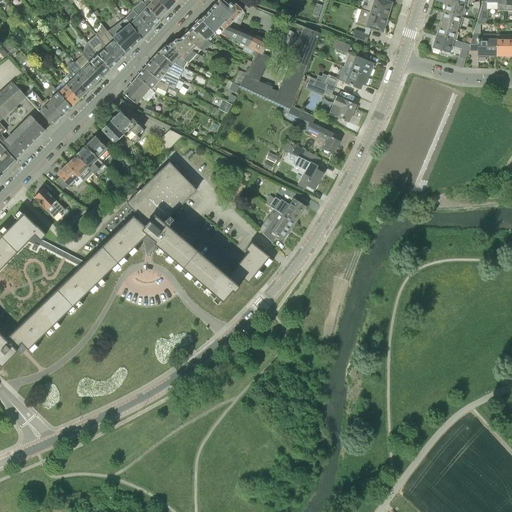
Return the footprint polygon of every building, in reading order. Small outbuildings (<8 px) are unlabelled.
[(159,19),(168,10),(158,0),(141,0),(143,2),(159,19)] [(158,0),(168,10),(177,0),(176,0),(158,0)] [(224,19),(230,24),(242,11),(235,4),(234,5),(231,3),(229,5),(222,0),(219,0),(209,11),(217,17),(216,18),(221,22),(224,19)] [(361,9),(387,18),(392,3),(382,0),(369,0),(368,6),(362,5),(361,9)] [(446,0),(443,11),(463,17),(465,9),(464,9),(465,6),(449,0),(446,0)] [(497,11),(504,11),(504,0),(486,0),(486,3),(497,3),(497,11)] [(151,28),(159,19),(143,2),(138,8),(137,8),(134,11),(138,15),(150,29),(151,28)] [(477,23),(487,23),(488,7),(482,7),(477,23)] [(387,18),(361,9),(356,24),(382,32),(387,18)] [(67,18),(70,22),(79,14),(76,10),(67,18)] [(53,17),(56,21),(64,15),(61,11),(53,17)] [(224,30),(230,24),(224,19),(221,22),(216,18),(217,17),(209,11),(207,13),(201,18),(215,32),(221,26),(224,30)] [(440,23),(458,28),(459,29),(463,17),(443,11),(440,23)] [(141,38),(150,29),(138,15),(130,24),(141,38)] [(210,37),(215,32),(201,18),(200,19),(201,19),(200,20),(199,19),(197,19),(195,22),(195,24),(196,24),(193,26),(209,42),(212,39),(210,37)] [(40,37),(47,31),(43,26),(44,26),(42,22),(37,26),(40,29),(33,35),(34,37),(37,34),(40,37)] [(126,54),(108,32),(101,23),(99,30),(100,31),(95,34),(96,35),(118,62),(126,54)] [(126,54),(141,38),(130,24),(129,23),(123,28),(119,24),(108,32),(126,54)] [(436,35),(456,40),(458,33),(457,32),(458,28),(440,23),(436,35)] [(239,29),(230,24),(224,30),(221,33),(254,51),(252,55),(254,56),(249,67),(246,72),(239,86),(290,109),(291,106),(304,74),(305,71),(320,34),(304,27),(278,91),(272,89),(272,87),(259,81),(269,56),(263,54),(269,41),(239,29)] [(211,43),(209,42),(193,26),(190,29),(188,29),(186,31),(186,33),(186,34),(180,39),(196,55),(201,50),(204,51),(211,43)] [(371,35),(355,30),(352,37),(368,42),(371,35)] [(486,54),(496,54),(496,39),(496,35),(473,34),(471,39),(470,45),(467,51),(478,51),(478,55),(486,55),(486,54)] [(511,34),(496,35),(496,39),(496,54),(496,56),(511,55),(511,34)] [(110,69),(118,62),(96,35),(88,42),(94,50),(110,69)] [(456,40),(436,35),(432,48),(433,49),(433,51),(439,53),(440,51),(450,54),(452,46),(455,47),(457,41),(456,40)] [(189,62),(196,55),(180,39),(176,39),(171,44),(172,45),(171,47),(184,60),(187,61),(189,62)] [(332,48),(347,54),(350,45),(335,39),(332,48)] [(470,45),(463,42),(461,49),(459,56),(465,58),(467,51),(470,45)] [(183,68),(187,61),(184,60),(171,47),(169,49),(165,46),(159,51),(173,62),(180,67),(183,68)] [(102,77),(110,69),(94,50),(85,57),(83,55),(83,56),(102,77)] [(183,68),(180,67),(173,62),(159,51),(152,59),(166,72),(179,78),(183,68)] [(349,69),(367,77),(373,64),(355,56),(355,57),(348,54),(346,60),(343,67),(349,69)] [(95,84),(102,77),(83,56),(76,62),(74,62),(73,62),(95,84)] [(179,78),(166,72),(152,59),(145,68),(160,81),(169,85),(175,88),(177,85),(179,79),(179,78)] [(87,91),(95,84),(73,62),(72,62),(71,62),(70,62),(70,63),(69,64),(68,65),(67,66),(67,67),(67,68),(67,69),(67,70),(70,73),(87,91)] [(166,92),(168,88),(169,85),(160,81),(145,68),(138,76),(152,89),(156,92),(164,95),(164,94),(166,91),(166,92)] [(367,77),(349,69),(346,76),(344,75),(341,81),(360,89),(362,84),(364,85),(367,77)] [(246,72),(238,70),(232,82),(239,86),(246,72)] [(79,99),(87,91),(70,73),(62,81),(65,85),(79,99)] [(325,83),(335,87),(338,79),(328,74),(326,78),(325,83)] [(147,102),(156,92),(152,89),(138,76),(123,93),(137,104),(142,98),(147,102)] [(325,83),(316,79),(314,86),(332,94),(335,87),(325,83)] [(0,139),(17,159),(32,143),(45,130),(31,116),(25,122),(18,129),(7,140),(1,134),(6,130),(0,123),(0,120),(26,97),(13,83),(0,94),(0,139)] [(71,107),(79,99),(65,85),(58,92),(71,107)] [(63,115),(71,107),(58,92),(53,87),(49,91),(47,88),(42,92),(48,98),(63,115)] [(63,115),(48,98),(44,101),(34,91),(26,98),(39,112),(52,125),(63,115)] [(337,96),(329,114),(348,123),(356,105),(344,99),(337,96)] [(319,127),(317,126),(317,125),(314,124),(314,125),(312,124),(315,116),(303,111),(291,106),(290,109),(286,117),(297,122),(307,126),(305,130),(310,132),(310,133),(325,140),(321,149),(333,155),(339,141),(332,137),(333,134),(319,127)] [(111,122),(132,144),(133,145),(140,138),(138,137),(144,131),(132,118),(130,121),(121,112),(111,122)] [(129,147),(132,144),(111,122),(102,130),(118,146),(123,141),(129,147)] [(165,134),(174,143),(175,143),(181,136),(169,130),(165,134)] [(165,134),(161,138),(170,147),(174,143),(165,134)] [(86,146),(101,161),(110,152),(95,137),(86,146)] [(156,143),(165,152),(170,147),(161,138),(156,143)] [(0,175),(3,172),(15,160),(4,148),(0,143),(0,175)] [(103,163),(101,161),(86,146),(76,155),(93,173),(95,174),(99,169),(98,168),(103,163)] [(315,156),(295,146),(291,154),(297,157),(293,165),(305,171),(301,178),(298,184),(305,188),(307,185),(314,189),(323,174),(315,169),(317,166),(312,163),(315,156)] [(67,165),(79,177),(85,183),(85,182),(88,185),(91,182),(89,179),(88,178),(93,173),(76,155),(67,165)] [(28,349),(111,269),(147,234),(156,242),(154,243),(223,301),(232,290),(234,292),(239,287),(238,285),(243,278),(248,282),(269,257),(251,242),(245,249),(249,252),(228,277),(163,222),(196,190),(169,162),(127,203),(140,217),(137,220),(133,217),(6,340),(0,334),(0,269),(27,242),(34,245),(31,250),(36,252),(42,241),(40,240),(46,235),(37,226),(36,227),(24,214),(0,237),(0,364),(2,367),(17,350),(15,348),(21,342),(28,349)] [(73,182),(79,177),(67,165),(58,174),(71,187),(74,183),(73,182)] [(56,201),(44,188),(33,198),(50,215),(55,209),(60,213),(64,209),(56,200),(56,201)] [(264,203),(294,223),(305,206),(294,198),(289,205),(276,196),(275,198),(270,195),(264,203)] [(283,240),(294,223),(264,203),(263,206),(271,212),(268,218),(271,221),(266,228),(283,240)] [(67,232),(72,237),(78,230),(73,225),(67,232)]
